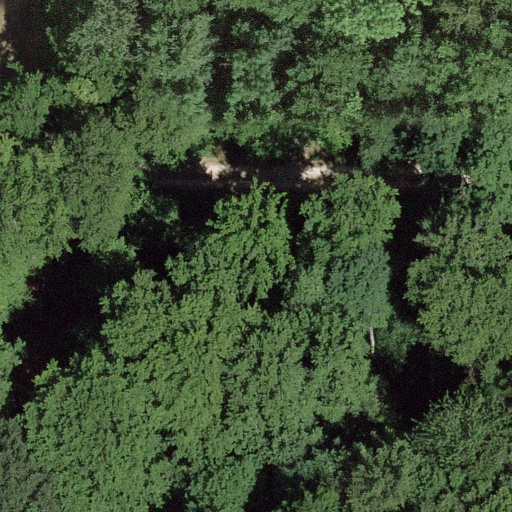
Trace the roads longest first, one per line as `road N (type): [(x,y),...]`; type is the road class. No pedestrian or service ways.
road 1 (track): [(0,175),(511,183)]
road 2 (track): [(511,381),(209,511)]
